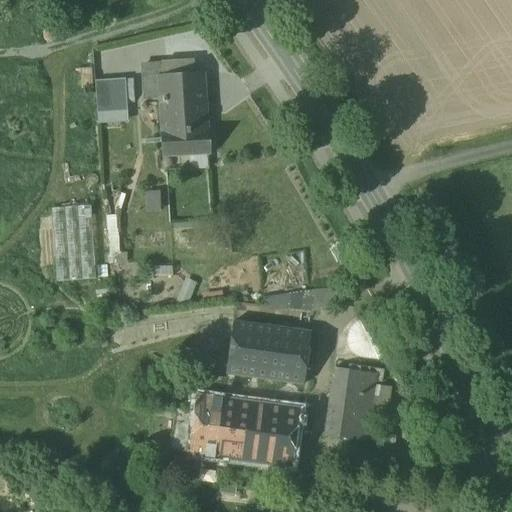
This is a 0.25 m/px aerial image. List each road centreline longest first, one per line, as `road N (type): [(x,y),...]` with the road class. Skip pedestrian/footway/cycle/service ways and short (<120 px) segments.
road 1 (secondary): [(367,192),(456,338),(511,484)]
road 2 (secondary): [(243,0),(367,192)]
road 3 (residential): [(511,154),(367,192)]
